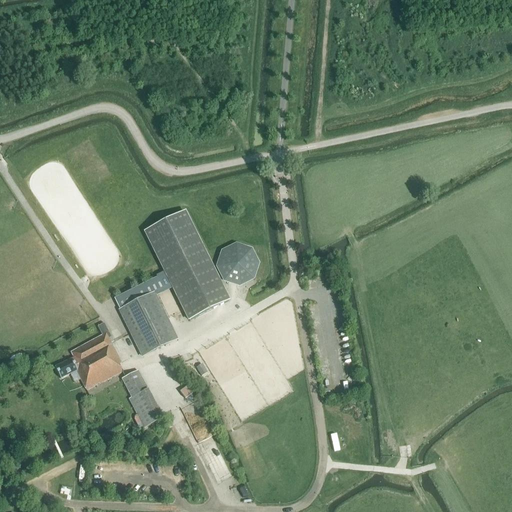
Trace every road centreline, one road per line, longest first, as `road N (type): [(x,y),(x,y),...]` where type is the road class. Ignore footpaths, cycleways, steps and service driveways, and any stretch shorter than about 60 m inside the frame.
road 1 (unclassified): [(511,105),(182,171),(154,161),(124,117),(107,108),(0,139)]
road 2 (unknown): [(328,0),(317,145)]
